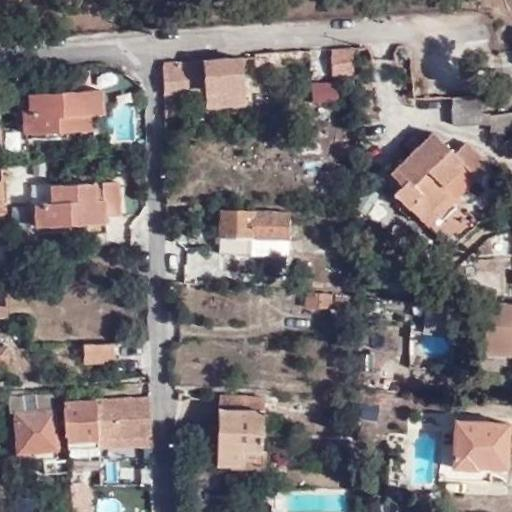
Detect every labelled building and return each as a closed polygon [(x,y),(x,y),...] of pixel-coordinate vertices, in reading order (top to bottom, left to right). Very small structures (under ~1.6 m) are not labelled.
[(355,75),(354,47),(331,49),(332,76),(355,75)] [(207,107),(248,104),(244,59),(164,63),(166,93),(207,90),(207,107)] [(338,107),(339,81),(314,80),(313,105),(338,107)] [(26,136),(100,133),(99,117),(110,117),(109,93),(39,95),(40,113),(26,113),(26,136)] [(480,94),(450,97),(452,124),(481,123),(481,114),(480,94)] [(511,110),(481,114),(481,123),(491,122),(490,130),(511,127),(511,110)] [(478,180),(489,168),(467,146),(456,156),(433,135),(392,178),(403,188),(395,196),(409,210),(445,245),(473,215),(452,194),(472,173),(478,180)] [(38,196),(39,221),(109,218),(109,210),(123,209),(122,176),(107,176),(108,193),(99,193),(98,177),(61,178),(62,195),(38,196)] [(223,206),(223,251),(256,251),(256,234),(290,234),(291,206),(223,206)] [(71,263),(70,247),(50,248),(51,264),(71,263)] [(308,308),(329,308),(352,308),(352,289),(332,289),(331,295),(308,295),(308,308)] [(459,300),(422,299),(421,322),(483,323),(483,344),(511,343),(511,302),(483,302),(483,300),(459,300)] [(352,308),(329,308),(329,322),(352,323),(352,308)] [(110,361),(111,342),(80,343),(80,362),(110,361)] [(511,353),(511,343),(483,344),(483,354),(511,353)] [(9,346),(0,346),(0,362),(9,363),(9,346)] [(14,392),(15,407),(55,404),(53,390),(14,392)] [(151,396),(99,398),(101,438),(152,436),(151,396)] [(99,398),(65,400),(67,439),(100,438),(101,438),(99,398)] [(266,402),(221,400),(217,469),(262,473),(266,402)] [(55,404),(15,407),(19,448),(58,445),(55,404)] [(379,422),(379,409),(367,410),(367,422),(379,422)] [(476,465),(492,465),(507,466),(510,420),(455,419),(452,464),(476,465)] [(152,444),(152,436),(101,438),(101,446),(152,444)] [(101,446),(101,438),(100,438),(67,439),(68,448),(101,446)] [(492,478),(492,465),(476,465),(475,477),(492,478)] [(85,480),(70,481),(70,492),(71,511),(94,511),(95,494),(85,480)] [(71,511),(70,492),(58,492),(59,511),(71,511)]
